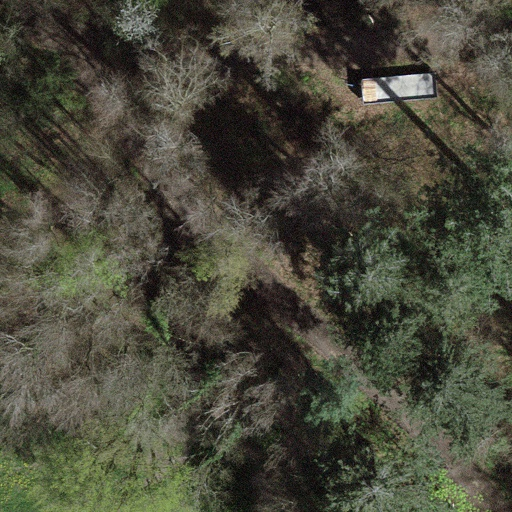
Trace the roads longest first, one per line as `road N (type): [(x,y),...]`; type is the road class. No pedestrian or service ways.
road 1 (track): [(32,0),(488,511)]
road 2 (track): [(83,51),(511,40)]
